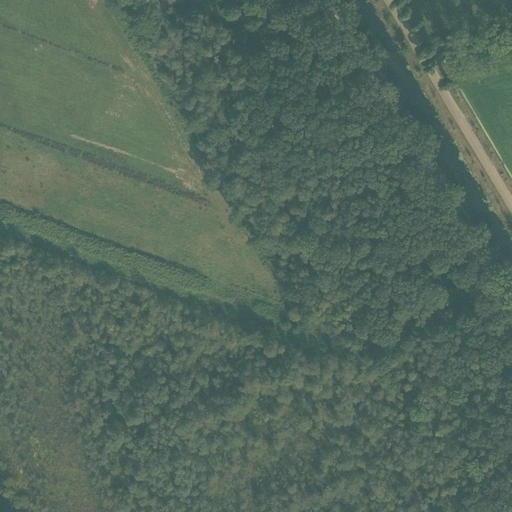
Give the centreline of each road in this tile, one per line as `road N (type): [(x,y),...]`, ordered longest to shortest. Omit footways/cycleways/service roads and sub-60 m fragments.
road 1 (tertiary): [(511,326),(317,0)]
road 2 (track): [(511,205),(422,51)]
